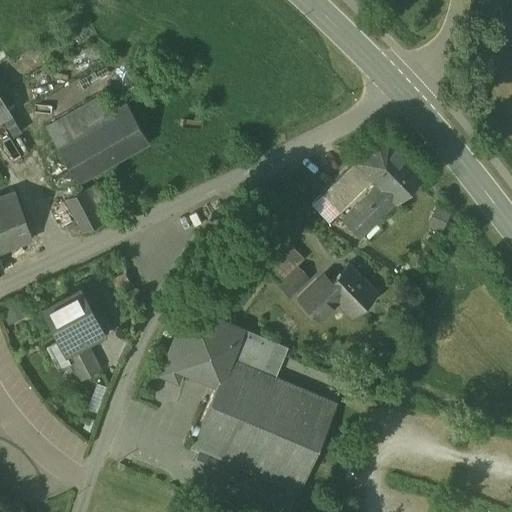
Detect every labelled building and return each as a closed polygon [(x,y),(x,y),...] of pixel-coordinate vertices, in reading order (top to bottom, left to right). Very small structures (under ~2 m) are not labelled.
[(100,96),(47,127),(55,143),(110,112),(100,96)] [(55,143),(55,144),(77,183),(148,143),(125,104),(110,112),(55,143)] [(375,139),(354,161),(371,179),(376,184),(394,203),(422,175),(388,140),(375,139)] [(354,161),(321,193),(339,211),(371,179),(354,161)] [(97,182),(65,200),(82,233),(114,215),(97,182)] [(376,184),(340,218),(359,237),(394,203),(376,184)] [(14,191),(0,196),(0,272),(2,272),(2,271),(0,267),(0,250),(31,239),(14,191)] [(287,241),(262,266),(278,282),(303,257),(287,241)] [(323,286),(316,279),(297,298),(312,314),(331,296),(351,317),(378,291),(349,261),(323,286)] [(80,290),(42,310),(57,339),(58,339),(87,323),(95,319),(80,290)] [(227,321),(189,305),(166,359),(182,366),(182,365),(217,380),(218,379),(219,380),(229,356),(235,341),(222,335),(227,321)] [(287,346),(227,321),(222,335),(235,341),(229,356),(262,371),(261,373),(272,377),(273,376),(275,376),(287,346)] [(87,323),(58,339),(66,353),(85,343),(94,338),(87,323)] [(85,343),(66,353),(79,380),(99,369),(85,343)] [(262,371),(229,356),(219,380),(218,379),(217,380),(190,445),(192,445),(193,444),(201,447),(193,464),(230,480),(238,463),(256,471),(256,473),(257,473),(258,471),(277,479),(276,481),(278,482),(279,480),(297,488),(296,490),(298,491),(336,402),(334,401),(333,403),(315,395),(315,394),(314,393),(313,395),(294,387),(295,385),(293,384),(292,386),(274,378),(275,376),(273,376),(272,377),(261,373),(262,371)]
